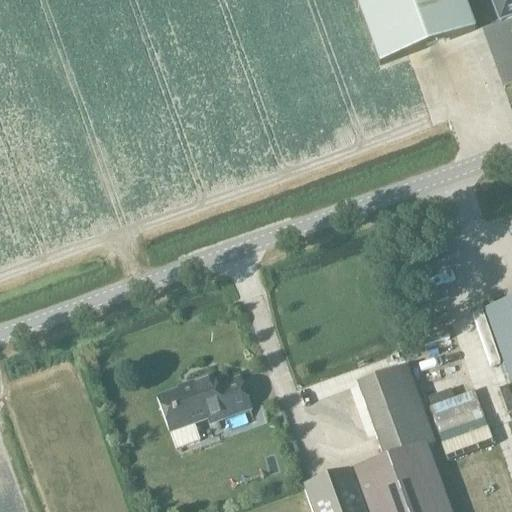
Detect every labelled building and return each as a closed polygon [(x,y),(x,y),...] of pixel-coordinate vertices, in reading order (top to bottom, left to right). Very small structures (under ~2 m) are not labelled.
[(355,0),(380,67),(475,32),(462,0),(355,0)] [(511,0),(487,0),(495,21),(511,15),(511,0)] [(511,393),(511,301),(483,312),(511,393)] [(310,511),(446,511),(424,449),(436,446),(407,368),(357,385),(383,462),(344,476),(303,491),(310,511)] [(214,389),(210,377),(187,385),(188,389),(157,400),(175,451),(200,442),(194,424),(210,418),(212,425),(249,412),(237,381),(214,389)]
